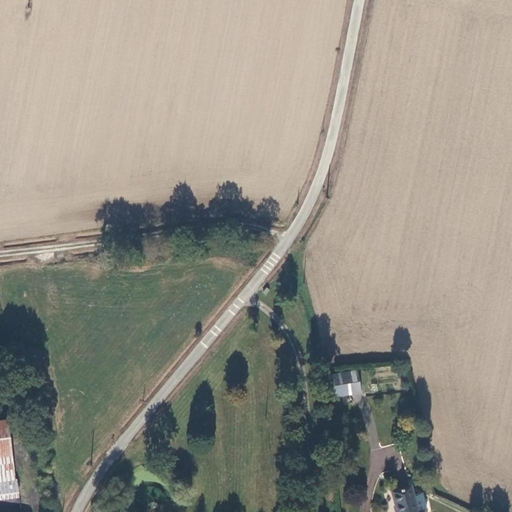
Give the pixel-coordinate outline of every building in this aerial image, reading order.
[(63,308),(61,294),(53,295),(55,309),(63,308)] [(359,369),(332,374),(335,396),(362,392),(359,369)] [(0,480),(15,478),(7,419),(0,419),(0,480)] [(0,498),(19,496),(15,478),(0,480),(0,498)] [(418,511),(411,486),(393,491),(398,511),(397,511),(396,511),(418,511)]
